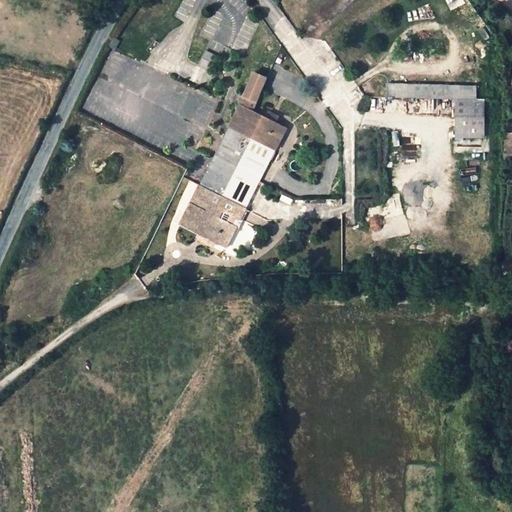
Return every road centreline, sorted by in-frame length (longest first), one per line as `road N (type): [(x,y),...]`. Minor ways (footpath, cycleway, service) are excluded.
road 1 (track): [(511,281),(148,295),(105,305),(0,385)]
road 2 (unclassified): [(123,0),(0,256)]
road 3 (unknown): [(263,0),(348,106),(353,208)]
